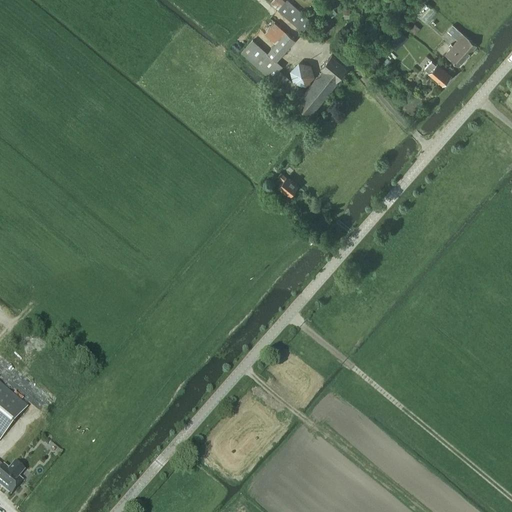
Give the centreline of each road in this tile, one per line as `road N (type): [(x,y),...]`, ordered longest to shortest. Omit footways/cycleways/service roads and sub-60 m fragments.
road 1 (tertiary): [(114,511),(511,59)]
road 2 (track): [(511,499),(288,316)]
